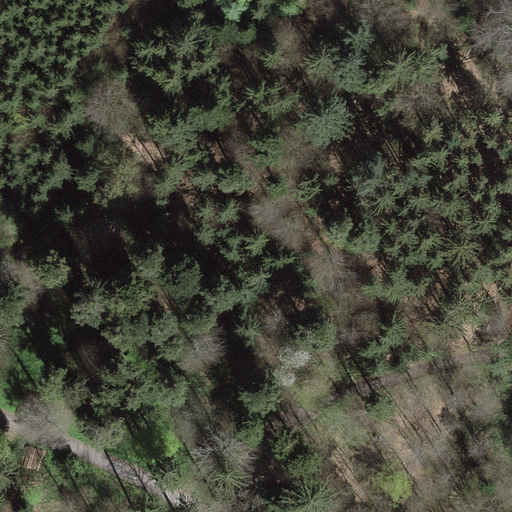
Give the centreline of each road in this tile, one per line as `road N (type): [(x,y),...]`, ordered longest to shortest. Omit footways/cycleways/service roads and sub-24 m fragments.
road 1 (track): [(246,511),(335,399),(386,370),(511,340)]
road 2 (track): [(0,417),(205,511)]
